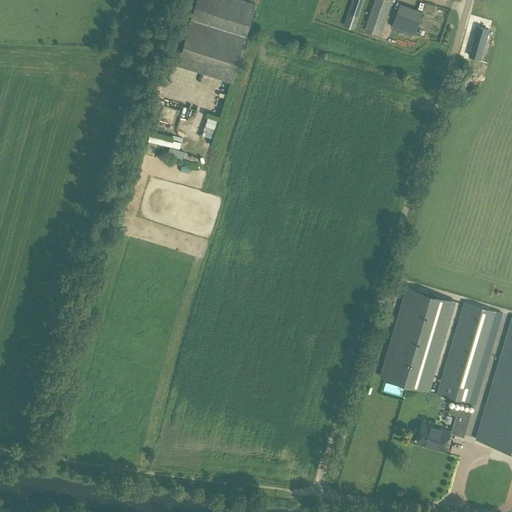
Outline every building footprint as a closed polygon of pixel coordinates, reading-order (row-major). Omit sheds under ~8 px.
[(246,0),(195,0),(176,63),(231,80),(255,3),(246,0)] [(355,28),(355,27),(364,0),(353,0),(345,25),(355,28)] [(381,35),(392,0),(374,0),(364,29),(381,35)] [(415,33),(422,13),(401,6),(394,25),(415,33)] [(481,58),(489,29),(478,26),(470,55),(481,58)] [(177,103),(188,105),(190,96),(179,94),(177,103)] [(144,134),(176,142),(178,135),(146,127),(144,134)] [(203,145),(206,133),(199,132),(196,143),(203,145)] [(406,286),(380,376),(429,391),(456,301),(406,286)] [(474,403),(501,312),(464,301),(437,393),(474,403)] [(511,315),(511,316),(476,439),(511,449),(511,315)] [(464,436),(472,410),(457,406),(455,414),(457,415),(451,432),(464,436)] [(445,450),(450,431),(423,423),(417,442),(425,444),(425,443),(431,445),(430,446),(445,450)]
